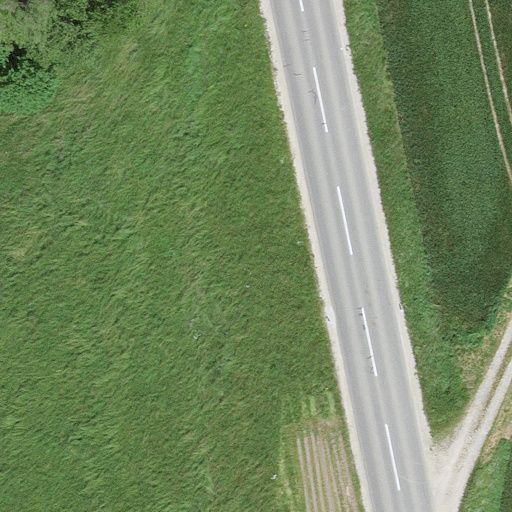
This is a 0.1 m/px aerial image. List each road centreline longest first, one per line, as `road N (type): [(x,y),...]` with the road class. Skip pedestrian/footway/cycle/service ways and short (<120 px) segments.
road 1 (secondary): [(403,511),(301,0)]
road 2 (track): [(426,511),(511,346)]
